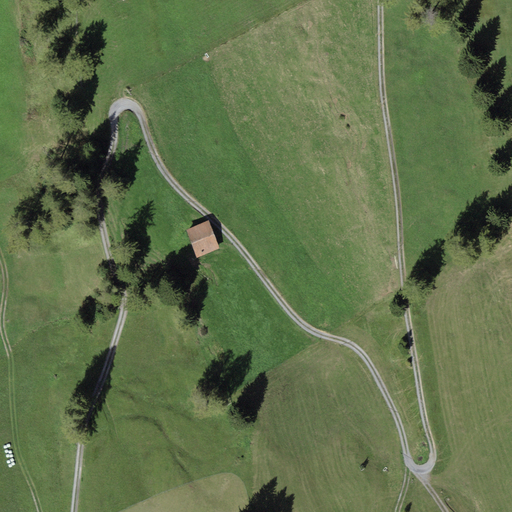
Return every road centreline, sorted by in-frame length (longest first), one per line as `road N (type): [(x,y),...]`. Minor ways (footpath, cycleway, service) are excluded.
road 1 (track): [(75,511),(81,436),(124,305),(99,188),(122,104),(135,104),(158,161),(290,308),(322,336),(353,346),(374,369),(409,464),(431,463),(402,263),(380,0)]
road 2 (track): [(39,511),(17,450),(0,253)]
